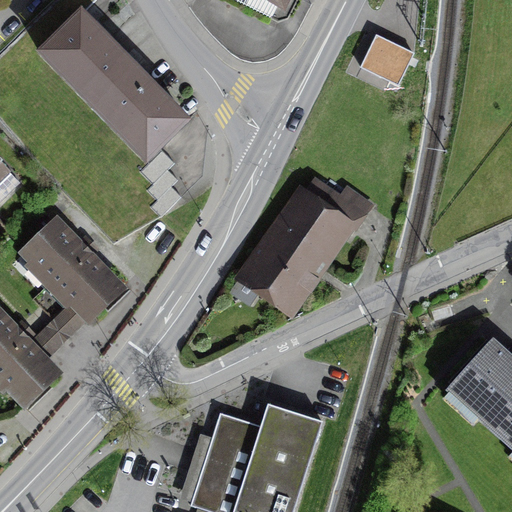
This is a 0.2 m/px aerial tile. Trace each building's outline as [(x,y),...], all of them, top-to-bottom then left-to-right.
[(164,99),(137,69),(104,34),(87,16),(49,51),(98,104),(150,161),(189,126),(164,99)] [(316,183),(246,285),(284,311),(354,209),(316,183)] [(87,321),(120,289),(57,223),(24,254),(87,321)] [(59,374),(0,310),(0,380),(25,407),(59,374)] [(511,358),(494,342),(450,389),(511,446),(511,358)] [(220,414),(191,506),(209,511),(293,511),(323,422),(268,405),(261,427),(220,414)]
